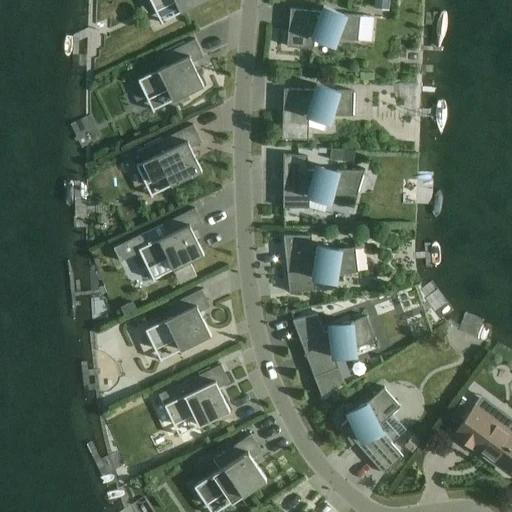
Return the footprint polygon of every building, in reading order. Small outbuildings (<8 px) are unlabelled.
[(149,0),(156,11),(157,11),(156,10),(175,1),(180,12),(204,0),(149,0)] [(290,8),(286,46),(312,48),(313,36),(332,43),(334,38),(358,40),(360,15),(343,14),(323,6),(321,12),(290,8)] [(203,57),(194,39),(161,54),(166,65),(138,79),(147,99),(148,98),(166,89),(172,100),(203,85),(192,62),(203,57)] [(283,88),(281,138),(307,139),(308,114),(327,120),(329,115),(353,115),(354,91),(337,90),(316,84),(314,89),(283,88)] [(90,131),(102,125),(96,113),(84,118),(90,131)] [(201,142),(192,124),(137,151),(142,161),(136,164),(145,184),(147,184),(146,183),(165,174),(170,186),(201,171),(190,147),(201,142)] [(330,149),(329,159),(341,160),(342,149),(330,149)] [(283,155),(282,207),(308,207),(308,195),(328,200),(329,195),(358,195),(358,193),(356,193),(363,171),(364,171),(364,170),(336,170),(315,164),(314,170),(306,170),(306,156),(283,155)] [(161,223),(113,247),(120,261),(139,251),(148,268),(149,267),(148,267),(167,258),(172,269),(179,284),(196,276),(189,261),(203,254),(192,231),(203,225),(194,207),(161,223)] [(283,235),(289,292),(315,289),(313,277),(333,280),(334,274),(358,271),(356,247),(338,248),(317,245),(316,251),(311,251),(311,235),(283,235)] [(361,247),(364,263),(375,261),(372,245),(361,247)] [(210,306),(201,288),(168,304),(173,315),(145,329),(155,349),(156,348),(174,339),(179,350),(210,335),(199,312),(210,306)] [(380,299),(382,309),(400,306),(398,295),(380,299)] [(132,301),(120,307),(124,315),(136,309),(132,301)] [(300,341),(313,376),(321,395),(343,381),(338,367),(333,355),(353,353),(353,347),(375,339),(367,316),(350,322),(329,324),(329,330),(324,331),(318,316),(292,319),(300,341)] [(187,380),(158,393),(164,404),(173,424),(175,423),(174,423),(193,414),(198,425),(229,410),(218,387),(229,382),(220,364),(187,380)] [(341,425),(383,473),(402,455),(380,431),(378,425),(400,405),(384,387),(366,402),(347,412),(349,417),(341,425)] [(475,447),(509,472),(511,468),(511,426),(510,427),(507,431),(473,406),(454,431),(455,432),(454,434),(473,448),(475,447)] [(261,450),(250,433),(213,458),(220,468),(194,486),(206,504),(207,503),(206,503),(223,491),(230,502),(266,478),(251,457),(261,450)] [(442,442),(455,462),(467,454),(454,434),(442,442)] [(406,439),(402,445),(413,453),(420,443),(413,438),(406,439)]
